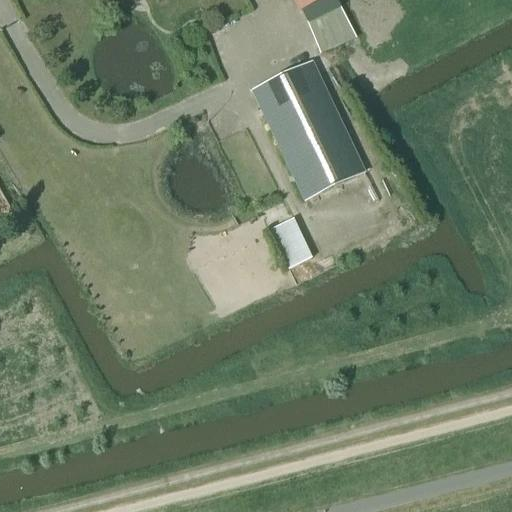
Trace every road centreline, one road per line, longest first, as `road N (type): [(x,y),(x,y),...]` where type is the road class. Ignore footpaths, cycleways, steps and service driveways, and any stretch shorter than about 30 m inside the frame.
road 1 (track): [(48,511),(511,391)]
road 2 (unknown): [(119,511),(511,409)]
